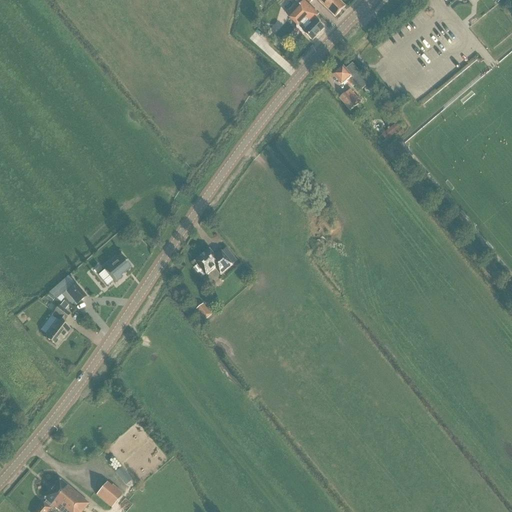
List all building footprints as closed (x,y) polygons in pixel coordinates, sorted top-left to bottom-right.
[(340,0),(318,0),(335,17),(345,7),(339,1),(340,0)] [(297,1),(286,13),(292,18),(291,19),(304,33),(313,42),(325,29),(316,21),(314,20),(319,15),(304,2),(301,5),(297,1)] [(362,89),(368,84),(358,73),(357,74),(353,69),(348,73),(343,67),(333,76),(342,86),(352,77),(362,89)] [(339,99),(350,111),(362,101),(359,97),(357,99),(352,93),(354,92),(351,89),(339,99)] [(382,135),(386,140),(400,129),(395,124),(382,135)] [(220,276),(233,265),(221,251),(214,257),(208,250),(193,262),(203,274),(203,273),(206,277),(215,269),(220,276)] [(112,264),(111,263),(103,269),(115,283),(123,277),(121,276),(131,268),(122,256),(112,264)] [(75,284),(66,292),(77,305),(86,297),(75,284)] [(196,310),(204,321),(211,315),(203,304),(196,310)] [(62,324),(64,321),(65,321),(70,315),(59,307),(54,313),(60,318),(44,338),(57,348),(70,330),(62,324)] [(157,452),(146,456),(150,468),(161,464),(157,452)] [(43,500),(44,500),(45,500),(46,501),(44,504),(43,503),(35,511),(47,511),(50,509),(49,508),(51,505),(59,511),(82,511),(89,505),(60,481),(61,480),(43,500)] [(122,496),(107,483),(97,496),(112,508),(122,496)] [(126,499),(120,506),(127,511),(133,505),(126,499)]
